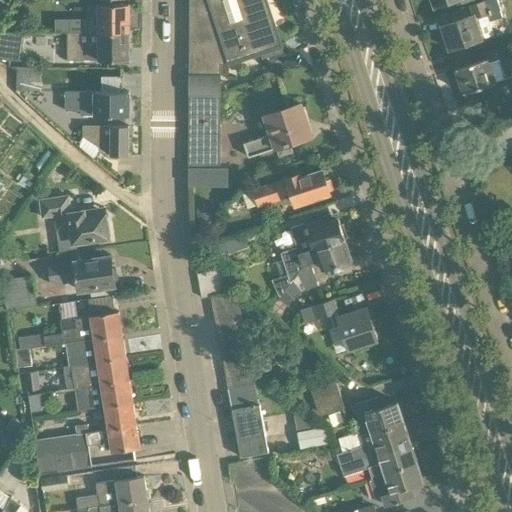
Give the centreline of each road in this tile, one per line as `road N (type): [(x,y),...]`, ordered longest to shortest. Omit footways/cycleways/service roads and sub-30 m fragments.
road 1 (residential): [(309,0),(475,511)]
road 2 (tertiary): [(511,494),(350,0)]
road 3 (residential): [(213,511),(167,227),(161,0)]
road 4 (residential): [(393,0),(511,360)]
road 5 (track): [(167,227),(0,93)]
